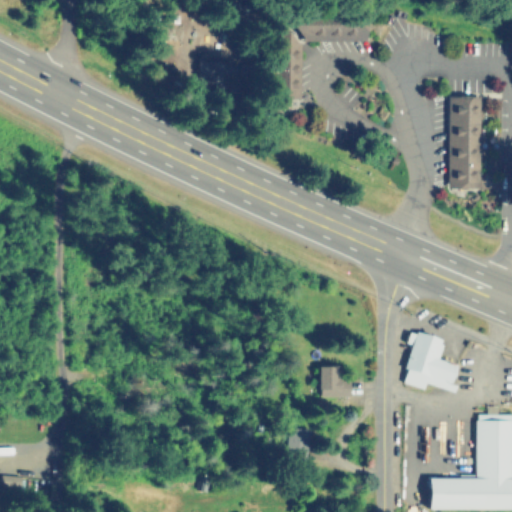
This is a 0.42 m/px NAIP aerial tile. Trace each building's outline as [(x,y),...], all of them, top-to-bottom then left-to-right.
[(207,61),(207,54),(198,54),(199,80),(235,79),(234,60),(207,61)] [(479,186),(444,187),(441,96),(478,94),(479,186)] [(454,364),(449,385),(452,385),(451,391),(422,385),(422,387),(401,383),(405,342),(407,333),(436,339),(436,360),(454,364)] [(337,366),(318,366),(319,396),(348,396),(348,379),(338,379),(337,366)] [(492,404),(492,411),(511,411),(511,426),(508,426),(510,505),(427,507),(426,475),(472,474),(471,412),(482,411),(482,404),(492,404)] [(21,478),(0,474),(0,486),(20,490),(21,478)]
